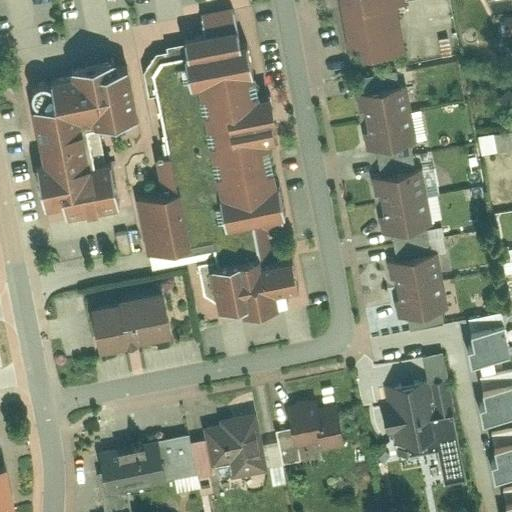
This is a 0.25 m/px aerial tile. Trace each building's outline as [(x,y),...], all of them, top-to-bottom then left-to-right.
[(407,3),(406,0),(340,0),(350,53),(363,51),(364,59),(406,49),(397,5),(407,3)] [(293,302),(291,290),(303,288),(295,254),(269,261),(263,226),(290,219),(272,141),(282,139),(273,88),(261,90),(250,42),(245,43),(234,6),(203,13),(205,30),(186,33),(189,50),(161,56),(155,63),(154,70),(167,154),(155,156),(158,185),(137,187),(147,255),(216,243),(219,259),(201,261),(207,293),(218,302),(231,311),(245,312),(293,302)] [(113,154),(103,156),(97,124),(138,116),(128,63),(100,69),(97,60),(72,64),(72,72),(47,77),(37,81),(29,93),(28,104),(45,208),(66,203),(67,216),(107,210),(106,203),(122,200),(113,154)] [(366,90),(356,91),(360,115),(366,115),(369,129),(363,130),(366,148),(377,148),(381,172),(372,173),(375,193),(381,192),(384,213),(379,214),(383,231),(390,230),(395,257),(390,258),(392,276),(396,275),(400,296),(396,296),(399,316),(405,314),(409,330),(447,324),(444,311),(453,309),(439,250),(432,251),(427,227),(437,226),(426,170),(417,171),(412,144),(422,143),(409,84),(401,85),(397,71),(363,77),(366,90)] [(511,145),(511,127),(480,134),(483,151),(511,145)] [(511,175),(503,173),(494,201),(511,207),(511,175)] [(165,286),(91,303),(102,351),(176,333),(165,286)] [(510,351),(501,307),(466,314),(472,340),(466,341),(470,360),(510,351)] [(511,413),(511,367),(478,374),(483,400),(478,401),(482,420),(511,413)] [(433,377),(383,385),(394,455),(448,445),(433,377)] [(335,392),(287,403),(301,454),(348,444),(335,392)] [(258,411),(203,424),(212,464),(231,460),(234,476),(271,471),(258,411)] [(511,472),(511,426),(489,431),(494,457),(489,458),(493,477),(511,472)] [(188,432),(159,437),(101,449),(108,484),(100,486),(104,511),(121,511),(139,510),(134,487),(197,472),(188,432)] [(0,511),(15,510),(8,464),(2,454),(0,446),(0,511)] [(511,511),(511,484),(501,487),(506,511),(511,511)]
